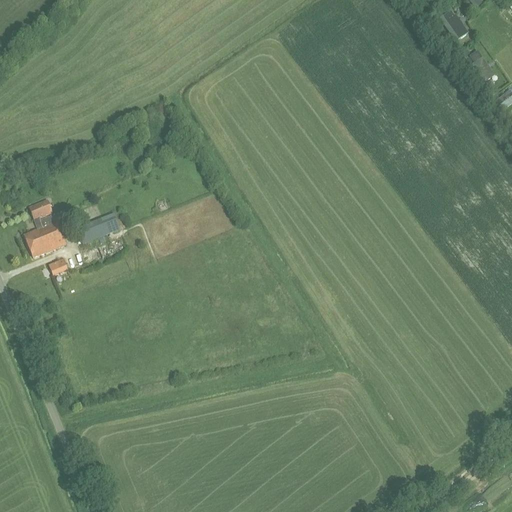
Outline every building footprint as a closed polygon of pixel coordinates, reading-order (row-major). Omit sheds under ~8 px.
[(446,15),(440,19),(455,41),(461,37),(462,38),(467,34),(451,11),(446,15)] [(466,24),(472,21),(467,12),(461,16),(466,24)] [(470,68),(482,84),(489,79),(490,79),(493,77),(493,76),(491,73),(490,73),(476,53),(469,58),(474,65),(470,68)] [(496,89),(488,95),(491,99),(498,93),(496,89)] [(511,96),(502,102),(506,108),(511,104),(511,96)] [(24,237),(33,259),(65,246),(56,224),(54,225),(51,218),(41,222),(40,220),(53,214),(47,201),(29,209),(38,231),(24,237)] [(91,212),(93,219),(103,215),(101,209),(91,212)] [(76,230),(82,246),(120,231),(113,215),(76,230)] [(65,265),(63,261),(49,267),(53,276),(67,270),(65,265)]
